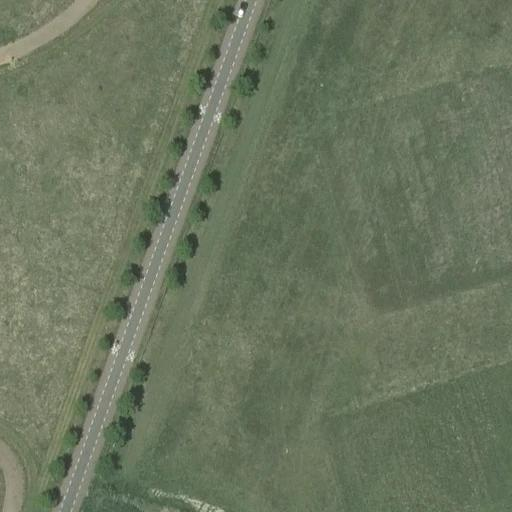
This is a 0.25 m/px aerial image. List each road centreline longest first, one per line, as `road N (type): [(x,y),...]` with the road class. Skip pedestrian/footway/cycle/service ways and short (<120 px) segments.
road 1 (secondary): [(64,511),(250,0)]
road 2 (track): [(37,453),(197,0)]
road 3 (track): [(33,467),(0,116)]
road 4 (track): [(130,0),(101,26),(0,78)]
